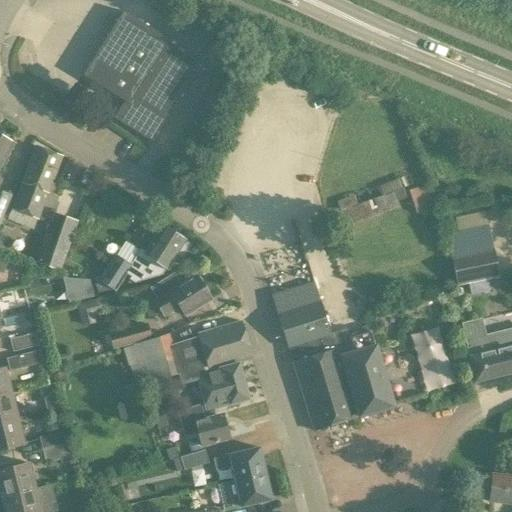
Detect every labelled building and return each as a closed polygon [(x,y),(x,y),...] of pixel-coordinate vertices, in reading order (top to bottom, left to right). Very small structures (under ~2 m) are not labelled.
[(199,64),(166,44),(168,40),(122,12),(82,75),(124,101),(113,118),(150,141),(199,64)] [(0,163),(11,143),(0,137),(0,163)] [(38,220),(61,157),(34,147),(10,209),(38,220)] [(424,186),(413,189),(409,174),(326,204),(331,223),(341,220),(344,228),(397,208),(395,200),(409,196),(415,213),(432,208),(424,186)] [(0,221),(11,196),(0,190),(0,221)] [(37,263),(57,270),(76,222),(55,214),(37,263)] [(445,233),(450,261),(493,252),(487,224),(445,233)] [(161,274),(164,269),(165,270),(175,255),(181,259),(189,247),(189,244),(184,241),(185,240),(162,225),(144,253),(139,250),(129,265),(114,255),(98,281),(113,291),(124,273),(129,276),(127,279),(132,282),(161,274)] [(493,252),(450,261),(456,287),(498,278),(493,252)] [(144,307),(151,319),(177,303),(184,315),(210,300),(195,276),(180,285),(174,275),(150,289),(156,300),(144,307)] [(332,351),(329,333),(314,283),(271,296),(286,348),(288,348),(292,363),(332,351)] [(511,328),(485,335),(481,319),(473,321),(460,324),(463,342),(464,342),(472,380),(511,371),(511,328)] [(134,388),(142,386),(179,375),(183,382),(196,379),(206,411),(247,399),(237,362),(252,357),(241,321),(197,334),(198,336),(170,344),(168,333),(150,338),(121,348),(134,388)] [(113,350),(121,348),(150,338),(146,323),(109,334),(113,350)] [(346,328),(329,333),(332,351),(292,363),(312,431),(393,407),(370,330),(349,336),(346,328)] [(12,352),(38,345),(35,332),(8,339),(12,352)] [(421,349),(435,344),(431,333),(417,338),(421,349)] [(16,369),(42,362),(39,349),(13,356),(16,369)] [(0,396),(10,394),(4,370),(0,370),(0,396)] [(0,396),(0,423),(17,419),(10,394),(0,396)] [(45,411),(58,407),(55,394),(42,398),(45,411)] [(221,414),(204,419),(199,404),(192,406),(178,410),(185,437),(197,434),(201,446),(228,438),(221,414)] [(154,417),(156,423),(157,427),(167,424),(165,415),(154,417)] [(17,419),(0,423),(0,451),(23,445),(17,419)] [(41,451),(68,445),(64,430),(38,437),(41,451)] [(70,455),(68,445),(41,451),(44,462),(70,455)] [(169,460),(170,459),(178,457),(175,446),(166,449),(169,460)] [(234,481),(264,474),(258,448),(211,459),(214,470),(231,467),(234,481)] [(178,457),(170,459),(175,472),(182,470),(183,470),(207,463),(203,449),(179,456),(178,457)] [(0,472),(0,492),(2,499),(35,491),(35,488),(29,465),(0,472)] [(270,501),(264,474),(234,481),(237,495),(221,498),(223,510),(240,506),(240,508),(270,501)] [(511,476),(490,474),(487,502),(511,504),(511,476)] [(35,491),(2,499),(4,511),(49,511),(58,510),(51,484),(35,488),(35,491)]
